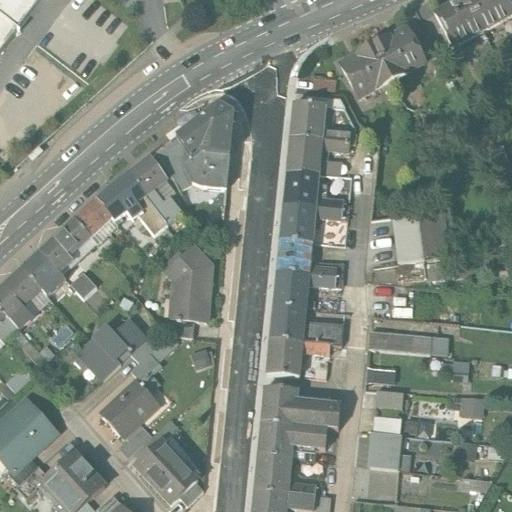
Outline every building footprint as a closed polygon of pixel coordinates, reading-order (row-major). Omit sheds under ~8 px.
[(41,0),(0,0),(0,18),(17,32),(41,0)] [(483,33),(466,0),(456,0),(453,2),(452,6),(434,15),(452,49),(483,33)] [(511,14),(504,0),(466,0),(483,33),(511,17),(511,14)] [(0,54),(17,32),(0,18),(0,54)] [(411,40),(394,49),(389,39),(381,43),(379,40),(371,45),(391,83),(424,65),(411,40)] [(364,52),(339,65),(358,100),(391,83),(371,45),(362,49),(364,52)] [(336,84),(314,82),(313,92),(335,95),(336,84)] [(325,110),(294,108),(291,137),(290,142),(322,145),(323,136),(325,110)] [(218,111),(155,159),(167,173),(188,157),(202,176),(201,191),(225,193),(233,119),(218,111)] [(350,138),(323,136),(322,145),(349,147),(350,138)] [(322,145),(290,142),(287,176),(319,178),(321,153),(322,145)] [(349,147),(322,145),(321,153),(348,156),(349,147)] [(150,163),(129,179),(166,229),(180,218),(168,202),(161,207),(152,195),(166,184),(150,163)] [(319,178),(287,176),(284,209),(315,212),(316,203),(319,178)] [(166,229),(129,179),(108,195),(97,205),(112,222),(114,224),(126,215),(132,223),(138,218),(153,238),(166,229)] [(343,205),(316,203),(315,212),(343,215),(343,205)] [(97,205),(75,225),(90,242),(112,222),(97,205)] [(315,212),(284,209),(280,243),(312,246),(314,221),(315,212)] [(343,215),(315,212),(314,221),(342,224),(343,215)] [(444,215),(394,221),(400,267),(450,260),(444,215)] [(75,225),(41,257),(59,277),(73,265),(70,260),(90,242),(75,225)] [(312,246),(280,243),(277,276),(309,279),(310,270),(312,246)] [(210,271),(192,252),(167,275),(174,283),(173,302),(179,302),(177,322),(193,324),(205,325),(210,271)] [(59,277),(41,257),(22,275),(40,294),(47,301),(65,284),(59,277)] [(337,272),(310,270),(309,279),(336,282),(337,272)] [(40,294),(22,275),(0,295),(0,313),(6,319),(17,332),(30,319),(22,311),(40,294)] [(309,279),(277,276),(274,309),(305,312),(308,287),(309,279)] [(336,282),(309,279),(308,287),(335,290),(336,282)] [(305,312),(274,309),(270,343),(302,346),(329,348),(335,349),(341,349),(343,328),(304,324),(305,312)] [(193,324),(177,322),(177,325),(168,324),(167,336),(171,339),(192,341),(193,324)] [(106,329),(78,356),(103,383),(120,368),(116,364),(126,354),(130,358),(145,345),(144,344),(127,325),(113,337),(106,329)] [(369,352),(447,359),(449,342),(370,335),(369,352)] [(145,345),(130,358),(138,368),(149,358),(157,350),(148,340),(144,344),(145,345)] [(302,346),(270,343),(267,377),(299,380),(301,355),(302,346)] [(329,348),(302,346),(301,355),(329,357),(329,356),(329,348)] [(138,368),(133,373),(142,383),(158,368),(149,358),(138,368)] [(155,410),(134,387),(103,417),(123,440),(155,410)] [(298,395),(265,391),(262,426),(328,432),(338,432),(340,410),(297,405),(298,395)] [(402,396),(376,394),(375,410),(400,412),(402,396)] [(56,438),(26,405),(0,429),(0,453),(17,471),(18,473),(30,462),(56,438)] [(400,422),(375,419),(373,436),(399,438),(400,422)] [(171,424),(143,450),(150,458),(162,447),(178,432),(171,424)] [(328,432),(262,426),(258,459),(291,462),(293,450),(325,454),(328,432)] [(399,438),(373,436),(369,470),(397,473),(401,438),(399,438)] [(197,484),(162,447),(150,458),(137,471),(171,508),(197,484)] [(104,489),(74,457),(48,482),(39,491),(40,492),(55,508),(58,505),(64,511),(79,511),(87,505),(104,489)] [(291,462),(258,459),(255,493),(288,496),(289,486),(291,462)] [(39,471),(30,462),(18,473),(17,471),(9,478),(20,489),(39,471)] [(20,489),(17,492),(27,503),(40,492),(39,491),(48,482),(39,471),(20,489)] [(316,489),(289,486),(288,496),(316,499),(316,490),(316,489)] [(288,496),(255,493),(252,511),(286,511),(287,511),(329,511),(331,500),(321,499),(316,499),(288,496)]
